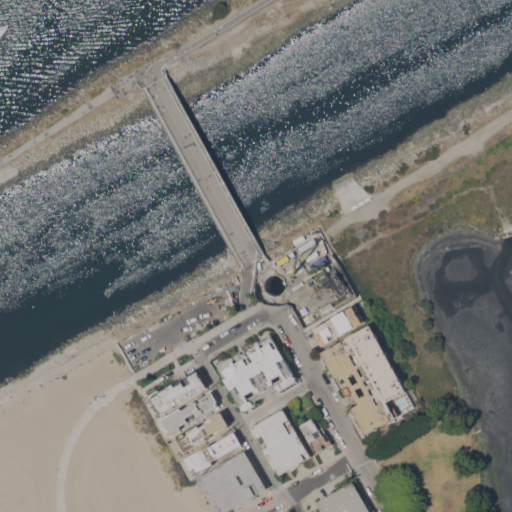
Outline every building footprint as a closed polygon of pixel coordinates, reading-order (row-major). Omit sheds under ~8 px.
[(323,346),(322,344),(321,345),(313,330),(314,330),(313,329),(356,304),(365,320),(323,346)] [(352,407),(360,403),(354,393),(348,396),(343,388),(350,384),(344,374),(337,378),(334,372),(332,373),(320,352),(321,351),(322,352),(333,346),(332,344),(343,338),(344,338),(359,330),(358,329),(369,323),(369,324),(371,323),(378,337),(380,336),(399,372),(398,373),(407,390),(388,401),(392,408),(395,406),(400,415),(392,419),(393,419),(367,434),(352,407)] [(243,410),(242,409),(242,406),(244,405),(243,404),(241,405),(219,367),(218,368),(217,365),(241,351),(242,353),(249,349),(248,347),(272,333),(295,374),(293,375),(293,376),(295,375),(297,377),(297,379),(296,380),(280,390),(278,387),(256,400),(257,401),(257,403),(256,404),(246,410),(243,410)] [(161,390),(198,368),(208,386),(176,405),(176,406),(169,410),(168,409),(160,414),(149,394),(160,388),(161,390)] [(196,418),(195,417),(192,419),(190,415),(187,417),(189,421),(182,425),(183,426),(182,427),(182,428),(172,434),(163,418),(181,407),(182,409),(213,391),(218,401),(217,402),(219,405),(196,418)] [(285,408),(312,456),(280,475),(252,427),(255,425),(285,408)] [(178,438),(200,425),(201,427),(207,424),(205,421),(222,411),(230,424),(220,430),(220,429),(213,433),(214,435),(186,452),(178,438)] [(301,425),(314,417),(315,419),(318,418),(333,443),(317,452),(301,425)] [(235,431),(243,443),(218,458),(220,460),(195,474),(186,458),(210,444),(212,444),(235,431)] [(218,511),(198,478),(246,450),(268,488),(243,503),(242,502),(225,511),(218,511)] [(325,511),(319,501),(354,480),(372,511),(325,511)]
